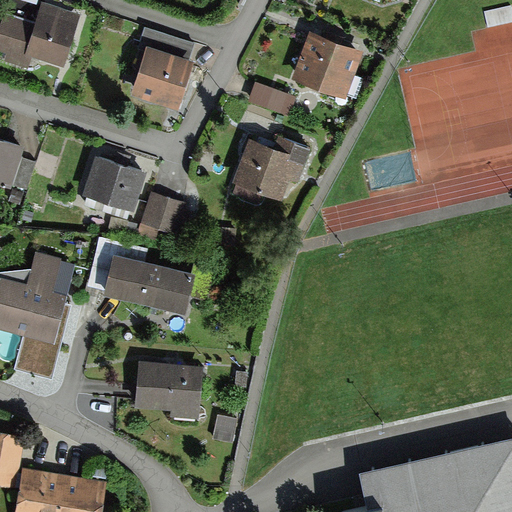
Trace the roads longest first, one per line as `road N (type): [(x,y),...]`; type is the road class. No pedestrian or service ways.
road 1 (residential): [(261,0),(181,147),(0,92)]
road 2 (residential): [(177,511),(140,465),(0,393)]
